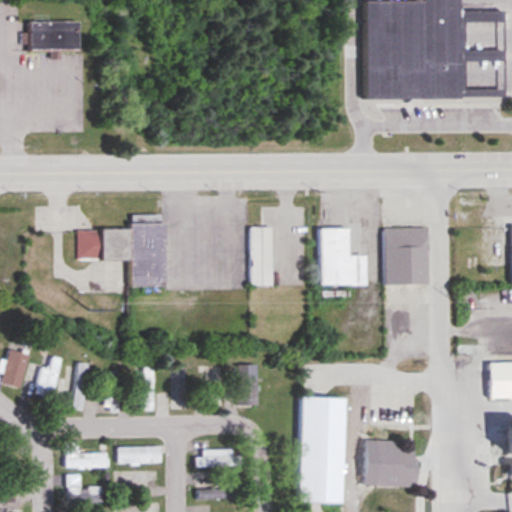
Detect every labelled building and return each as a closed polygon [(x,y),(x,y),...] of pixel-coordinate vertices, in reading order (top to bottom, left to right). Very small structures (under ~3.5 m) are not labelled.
[(499,98),(498,11),(454,12),(453,0),(409,0),(410,2),(358,3),(359,100),(499,98)] [(23,22),(23,51),(74,51),(74,22),(23,22)] [(124,261),(124,287),(162,287),(162,223),(124,223),(124,231),(73,231),(73,261),(124,261)] [(270,286),(270,228),(246,228),(246,287),(270,286)] [(379,229),(380,285),(402,285),(424,285),(423,228),(379,229)] [(315,286),(361,286),(361,257),(346,257),(346,229),(315,229),(315,286)] [(0,383),(19,389),(28,356),(10,350),(0,383)] [(50,369),(38,368),(36,397),(55,399),(58,358),(51,358),(50,369)] [(511,362),(484,363),(484,399),(511,399),(511,362)] [(87,363),(75,363),(72,410),(83,411),(87,363)] [(223,408),(223,367),(210,367),(210,408),(223,408)] [(153,368),(143,368),(143,410),(153,410),(153,368)] [(172,388),(173,410),(189,410),(189,370),(177,370),(177,388),(172,388)] [(115,372),(104,372),(104,401),(115,401),(115,372)] [(299,398),(297,503),(338,503),(340,398),(299,398)] [(511,429),(493,430),(494,458),(511,457),(511,429)] [(64,441),(64,468),(108,468),(108,453),(78,453),(78,441),(64,441)] [(409,442),(368,442),(368,488),(409,488),(409,442)] [(161,448),(118,448),(118,464),(161,464),(161,448)] [(244,467),(244,452),(196,452),(196,467),(244,467)] [(0,472),(25,473),(25,463),(0,462),(0,472)] [(197,500),(239,499),(238,483),(212,484),(211,473),(196,473),(197,500)] [(109,488),(80,489),(80,475),(66,475),(67,504),(109,503),(109,488)]
